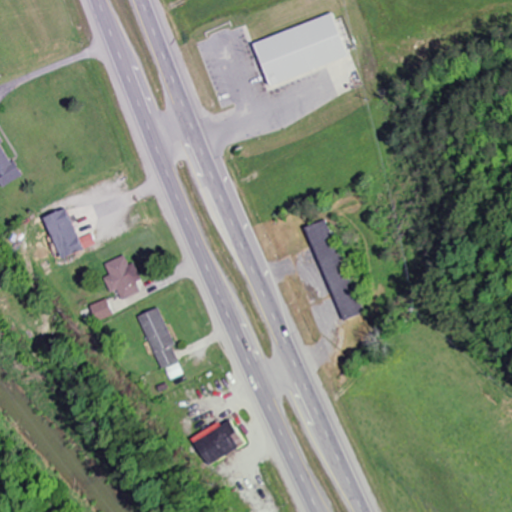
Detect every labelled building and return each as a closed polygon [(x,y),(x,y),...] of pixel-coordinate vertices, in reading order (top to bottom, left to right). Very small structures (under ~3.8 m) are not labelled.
[(263,43),(278,87),(357,59),(341,15),(263,43)] [(71,260),(99,249),(95,236),(88,239),(77,211),(55,219),(71,260)] [(146,293),(142,284),(146,283),(132,256),(111,266),(120,283),(114,286),(118,294),(124,292),(129,302),(146,293)] [(98,307),(106,323),(121,315),(114,300),(98,307)] [(147,318),(174,382),(193,374),(165,310),(147,318)] [(256,445),(240,421),(205,443),(220,468),(256,445)]
